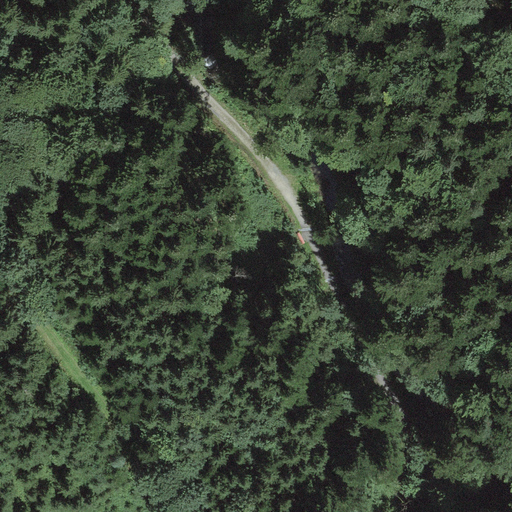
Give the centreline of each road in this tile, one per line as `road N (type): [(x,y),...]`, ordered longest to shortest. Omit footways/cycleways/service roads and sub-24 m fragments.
road 1 (track): [(403,511),(403,405),(267,169),(137,17),(132,0)]
road 2 (track): [(180,511),(0,232)]
road 3 (track): [(0,81),(267,169)]
